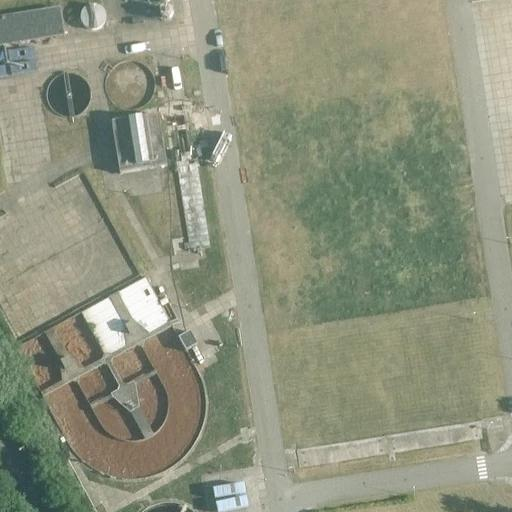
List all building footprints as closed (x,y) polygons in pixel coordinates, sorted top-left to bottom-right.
[(110,24),(109,19),(108,15),(105,11),(102,9),(97,7),(93,8),(89,9),(85,12),(82,15),(81,20),(81,25),(83,29),(86,33),(91,35),(96,36),(101,35),(105,32),(108,28),(110,24)] [(0,20),(0,49),(65,38),(60,10),(0,20)] [(191,160),(184,115),(174,117),(180,151),(174,152),(176,163),(175,164),(175,167),(176,166),(176,167),(174,168),(175,173),(177,172),(189,244),(184,244),(185,251),(190,250),(190,251),(211,248),(196,159),(191,160)] [(166,167),(159,119),(158,116),(111,123),(119,174),(166,167)] [(190,332),(179,339),(186,351),(197,345),(190,332)]
